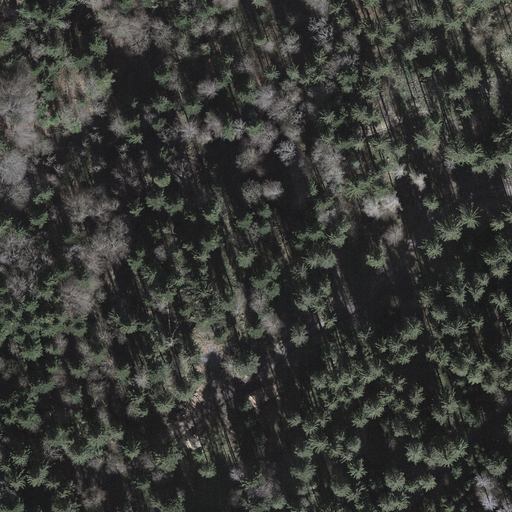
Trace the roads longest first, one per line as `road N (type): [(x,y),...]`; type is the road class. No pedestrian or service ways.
road 1 (track): [(511,190),(451,204),(385,285),(129,466),(99,475),(49,440),(0,421)]
road 2 (track): [(401,511),(511,405)]
